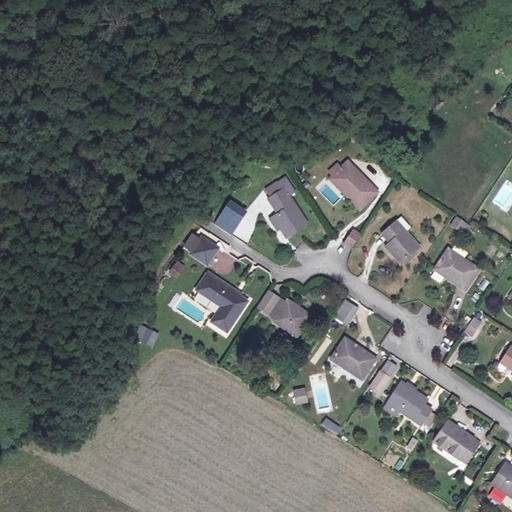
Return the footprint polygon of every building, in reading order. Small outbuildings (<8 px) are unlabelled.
[(374,193),(345,164),(330,177),(340,188),(337,191),(356,211),(374,193)] [(340,188),(330,177),(327,180),(337,191),(340,188)] [(290,196),(282,180),(273,185),(278,194),(267,199),(264,201),(269,210),(276,206),(280,214),(273,217),(269,220),(269,222),(275,232),(280,241),(301,229),(285,199),(290,196)] [(278,194),(273,185),(263,191),(267,199),(278,194)] [(241,214),(224,203),(218,213),(235,224),(241,214)] [(280,214),(276,206),(269,210),(273,217),(280,214)] [(218,213),(212,221),(230,232),(235,224),(218,213)] [(455,217),(450,225),(464,233),(469,224),(455,217)] [(230,232),(212,221),(209,227),(226,238),(230,232)] [(275,232),(269,222),(265,224),(271,235),(275,232)] [(416,248),(392,223),(376,236),(385,244),(380,249),(400,265),(416,248)] [(355,239),(348,234),(340,245),(348,250),(355,239)] [(215,250),(197,239),(188,254),(205,265),(215,250)] [(476,270),(445,250),(433,270),(463,290),(476,270)] [(220,251),(210,265),(226,277),(236,263),(220,251)] [(181,267),(175,263),(169,272),(175,276),(181,267)] [(241,294),(210,273),(207,277),(239,298),(241,294)] [(207,277),(205,276),(194,292),(220,309),(210,323),(225,334),(246,303),(239,298),(207,277)] [(276,299),(266,293),(256,308),(266,315),(276,299)] [(284,304),(276,299),(266,315),(273,319),(272,321),(295,335),(307,316),(285,302),(284,304)] [(341,306),(353,314),(356,309),(344,301),(341,306)] [(333,317),(345,325),(353,314),(341,306),(333,317)] [(477,326),(469,321),(461,334),(468,339),(477,326)] [(134,340),(154,347),(159,332),(140,325),(134,340)] [(372,358),(342,339),(330,359),(360,378),(372,358)] [(511,349),(506,345),(495,363),(504,368),(508,360),(511,362),(511,373),(509,378),(511,380),(511,349)] [(376,374),(384,379),(390,369),(383,365),(376,374)] [(376,374),(366,388),(375,394),(385,380),(384,379),(376,374)] [(424,399),(399,382),(385,402),(397,410),(419,424),(420,421),(427,411),(428,408),(421,403),(424,399)] [(305,401),(302,390),(293,392),(296,404),(305,401)] [(397,410),(385,402),(383,407),(393,414),(397,410)] [(433,415),(427,411),(420,421),(427,425),(433,415)] [(337,435),(341,427),(327,419),(323,427),(337,435)] [(470,443),(443,424),(432,442),(458,460),(470,443)] [(477,447),(470,443),(458,460),(465,464),(477,447)] [(511,470),(500,463),(485,484),(511,502),(511,470)]
